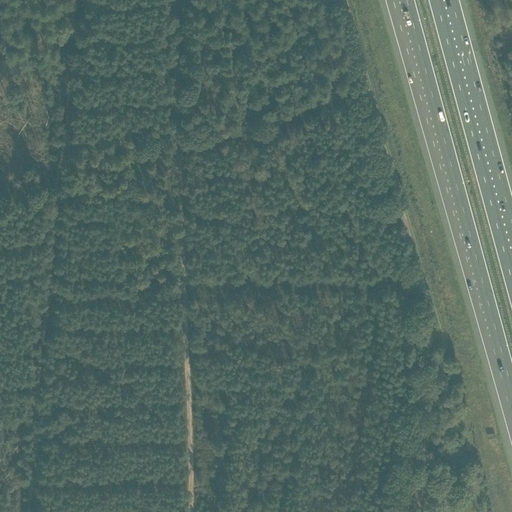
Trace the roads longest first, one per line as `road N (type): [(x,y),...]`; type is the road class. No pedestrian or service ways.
road 1 (track): [(344,0),(442,339),(417,511)]
road 2 (motorway): [(404,0),(511,403)]
road 3 (track): [(179,133),(187,511)]
road 4 (motorway): [(511,281),(436,0)]
road 5 (track): [(30,511),(54,240)]
road 6 (track): [(72,0),(54,240)]
road 7 (track): [(179,133),(176,0)]
